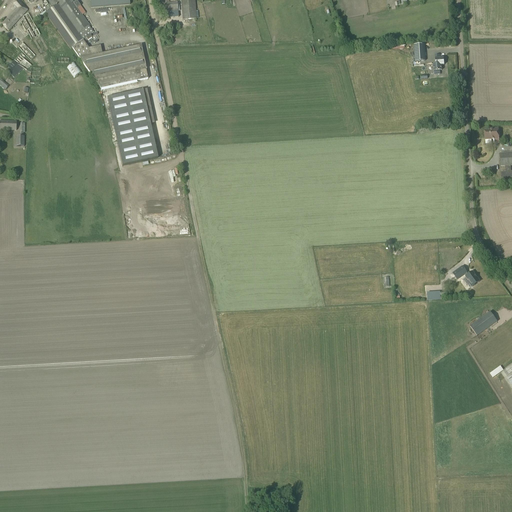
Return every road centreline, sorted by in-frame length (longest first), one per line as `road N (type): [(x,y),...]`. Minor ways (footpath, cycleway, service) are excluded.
road 1 (track): [(149,0),(238,428),(246,511)]
road 2 (unclassified): [(511,286),(474,230),(458,0)]
